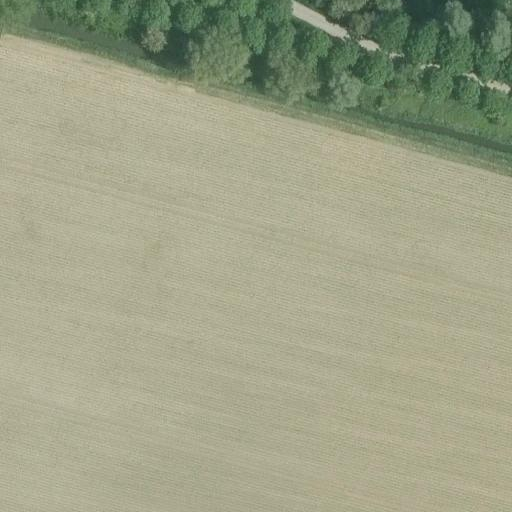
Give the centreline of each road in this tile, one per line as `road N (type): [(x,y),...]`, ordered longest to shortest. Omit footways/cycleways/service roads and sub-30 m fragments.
road 1 (unclassified): [(382,58),(153,0)]
road 2 (unclassified): [(511,94),(382,58)]
